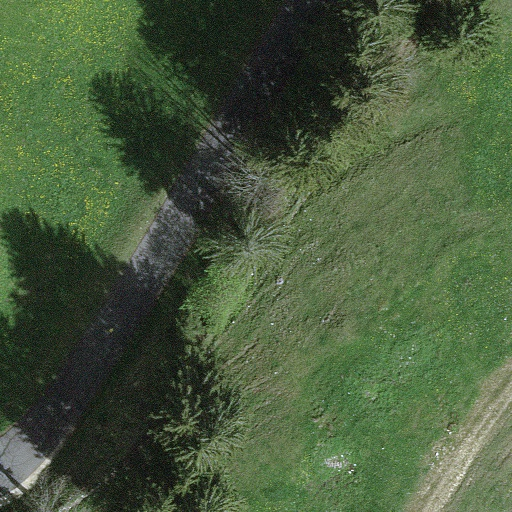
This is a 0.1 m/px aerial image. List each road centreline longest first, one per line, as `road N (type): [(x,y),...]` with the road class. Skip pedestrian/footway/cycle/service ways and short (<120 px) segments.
road 1 (tertiary): [(309,0),(110,337),(43,428),(0,465)]
road 2 (track): [(423,511),(511,380)]
